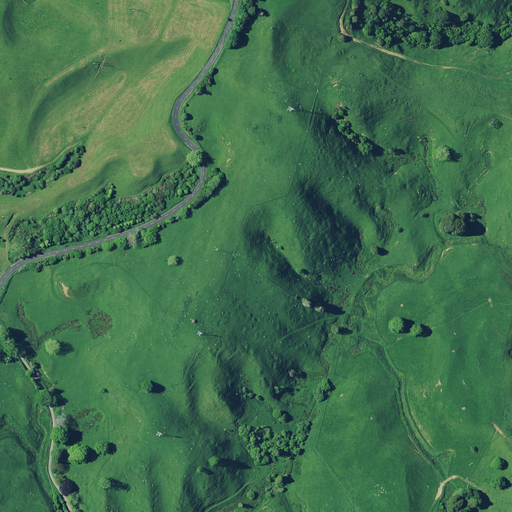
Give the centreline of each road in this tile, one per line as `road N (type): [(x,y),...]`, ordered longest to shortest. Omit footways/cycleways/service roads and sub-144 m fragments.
road 1 (unclassified): [(0,285),(32,258),(146,226),(199,188),(201,158),(175,115),(220,46),(237,0)]
road 2 (unclassified): [(74,511),(55,483),(47,401),(0,326)]
